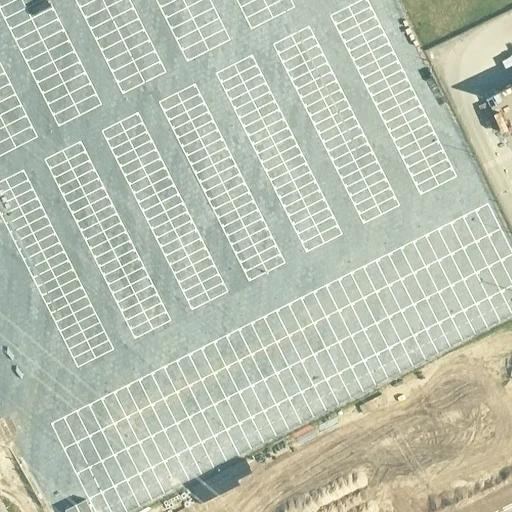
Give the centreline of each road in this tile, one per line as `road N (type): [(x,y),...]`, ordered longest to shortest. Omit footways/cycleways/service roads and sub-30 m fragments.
road 1 (unknown): [(0,287),(42,272),(160,511)]
road 2 (unknown): [(511,17),(463,47),(451,80),(457,109),(511,221)]
road 3 (unknown): [(0,325),(89,511)]
